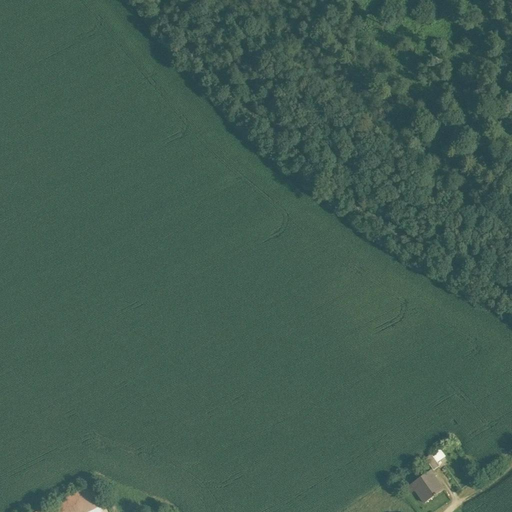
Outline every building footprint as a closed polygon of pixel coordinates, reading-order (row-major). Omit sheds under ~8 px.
[(437,461),(445,456),(440,449),(432,453),(437,461)] [(440,466),(432,455),(425,460),(434,471),(440,466)] [(430,471),(412,485),(416,490),(425,503),(434,497),(435,497),(437,496),(437,495),(444,490),(430,471)] [(411,485),(407,488),(411,494),(416,490),(412,485),(411,485)] [(103,511),(91,487),(39,511),(103,511)]
